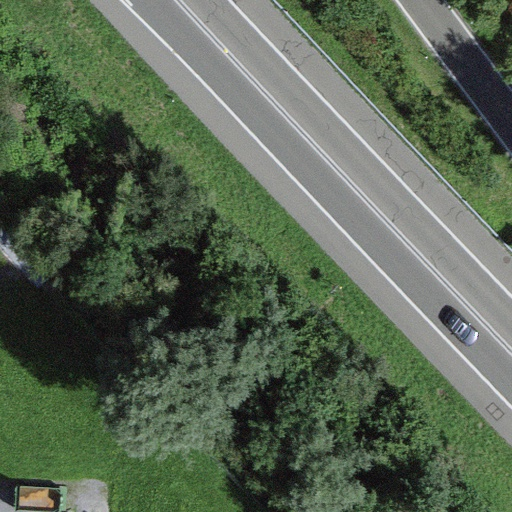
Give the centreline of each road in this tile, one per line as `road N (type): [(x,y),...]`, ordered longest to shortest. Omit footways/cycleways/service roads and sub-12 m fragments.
road 1 (trunk): [(182,0),(511,348)]
road 2 (trunk): [(511,121),(421,0)]
